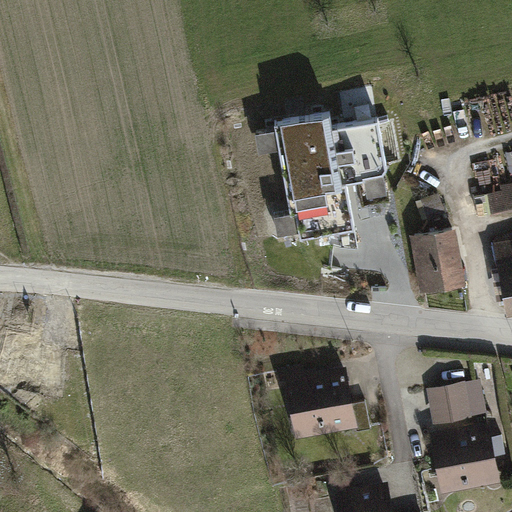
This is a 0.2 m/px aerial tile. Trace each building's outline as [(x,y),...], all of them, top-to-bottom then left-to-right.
[(255,130),(259,150),(277,147),(289,210),(273,213),(277,234),(299,230),(300,234),(357,223),(349,181),(362,179),(365,196),(391,191),(377,117),(332,125),(329,110),(274,120),(275,127),(255,130)] [(478,193),(482,215),(511,208),(511,180),(501,183),(502,189),(478,193)] [(440,192),(417,200),(423,220),(447,212),(440,192)] [(458,225),(412,233),(422,288),(467,280),(458,225)] [(511,234),(494,238),(509,311),(511,310),(511,234)] [(66,344),(21,339),(20,346),(12,345),(8,374),(16,375),(15,389),(60,394),(66,344)] [(303,362),(278,367),(280,380),(288,379),(297,430),(357,419),(358,428),(371,426),(366,400),(352,403),(345,367),(305,374),(303,362)] [(465,381),(429,387),(435,420),(470,414),(465,381)] [(489,424),(433,434),(441,482),(467,477),(469,486),(500,480),(489,424)] [(376,482),(339,489),(343,511),(423,511),(423,510),(411,511),(392,511),(388,488),(378,490),(376,482)]
